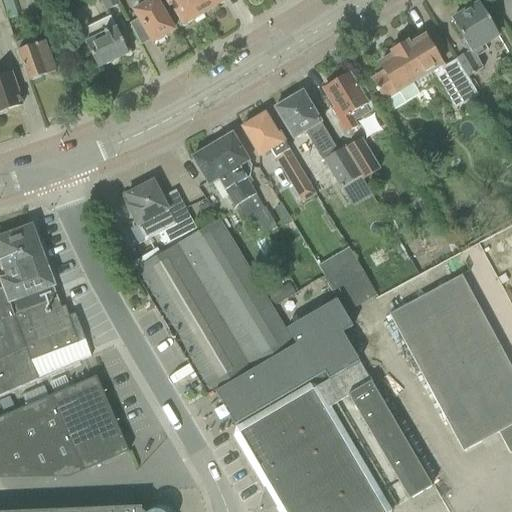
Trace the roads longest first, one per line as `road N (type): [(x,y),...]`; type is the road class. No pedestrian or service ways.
road 1 (unclassified): [(224,511),(125,334),(55,167)]
road 2 (residential): [(55,167),(193,107),(369,0)]
